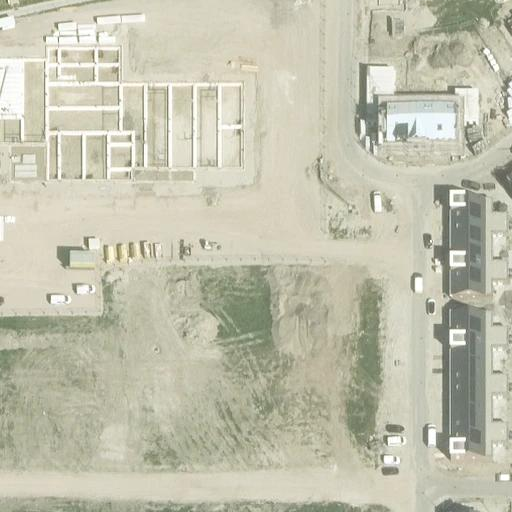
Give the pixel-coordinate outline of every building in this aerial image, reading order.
[(134,171),(244,171),(244,82),(122,82),(122,46),(44,45),(44,57),(0,57),(0,146),(44,147),(44,184),(134,184),(134,171)] [(421,47),(409,48),(409,56),(421,56),(421,47)] [(374,48),(374,58),(386,58),(387,48),(374,48)] [(365,71),(365,127),(385,127),(385,148),(408,148),(408,149),(409,149),(409,102),(394,102),(394,71),(365,71)] [(478,92),(478,117),(497,104),(485,87),(478,92)] [(432,102),(431,148),(454,148),(454,149),(455,149),(455,127),(478,127),(478,117),(478,92),(453,92),(453,102),(432,102)] [(409,102),(409,149),(423,149),(423,148),(431,148),(432,102),(409,102)] [(464,201),(450,201),(450,215),(450,227),(507,227),(507,217),(492,217),(492,202),(464,202),(464,201)] [(450,227),(450,251),(492,251),(492,237),(508,237),(507,227),(450,227)] [(98,242),(88,242),(88,251),(99,250),(98,242)] [(449,262),(450,275),(507,275),(507,265),(492,265),(492,251),(450,251),(450,262),(449,262)] [(450,275),(450,300),(492,300),(492,285),(508,285),(507,275),(450,275)] [(449,341),(507,341),(507,331),(492,331),(492,316),(450,316),(450,341),(449,341)] [(507,341),(449,341),(450,354),(450,365),(492,365),(492,351),(507,351),(507,341)] [(450,365),(450,389),(507,389),(507,379),(492,379),(492,365),(450,365)] [(450,389),(450,413),(492,413),(492,399),(507,399),(507,389),(450,389)] [(29,404),(29,432),(89,432),(89,404),(29,404)] [(450,413),(450,437),(507,437),(507,427),(492,427),(492,413),(450,413)] [(450,449),(449,449),(450,462),(464,462),(492,462),(492,447),(507,447),(507,437),(450,437),(450,449)]
